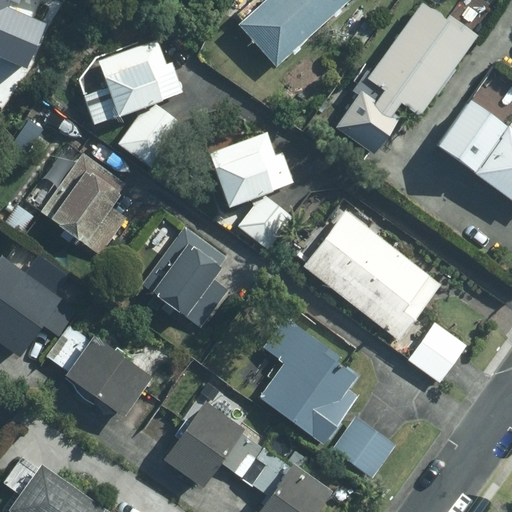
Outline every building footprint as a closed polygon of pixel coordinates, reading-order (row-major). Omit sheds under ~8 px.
[(288,0),(260,0),(231,27),(269,69),(315,28),(288,0)] [(288,0),(315,28),(345,0),(288,0)] [(420,0),(415,0),(327,130),(366,156),(389,122),(377,113),(385,101),(417,123),(475,36),(420,0)] [(155,35),(87,58),(98,88),(77,95),(88,128),(136,111),(112,144),(146,168),(176,127),(149,108),(183,96),(171,59),(164,61),(155,35)] [(0,104),(8,95),(0,87),(0,104)] [(511,133),(466,100),(429,151),(511,212),(511,133)] [(261,132),(201,155),(222,212),(251,202),(233,226),(267,251),(292,217),(264,197),(294,186),(282,154),(271,158),(261,132)] [(77,246),(121,185),(76,153),(33,213),(77,246)] [(435,286),(336,213),(294,269),(393,343),(435,286)] [(180,324),(224,264),(179,232),(135,292),(180,324)] [(17,264),(0,288),(0,355),(5,360),(12,349),(20,354),(62,295),(17,264)] [(357,373),(277,318),(256,347),(276,361),(250,398),(319,446),(348,405),(339,398),(357,373)] [(420,338),(405,359),(434,380),(461,345),(439,329),(432,339),(428,344),(420,338)] [(85,337),(58,374),(114,416),(142,379),(85,337)] [(196,406),(154,460),(193,490),(235,435),(196,406)] [(395,447),(351,417),(327,452),(371,482),(395,447)] [(93,511),(98,505),(29,459),(0,501),(0,511),(93,511)] [(292,467),(256,511),(313,511),(330,491),(292,467)]
